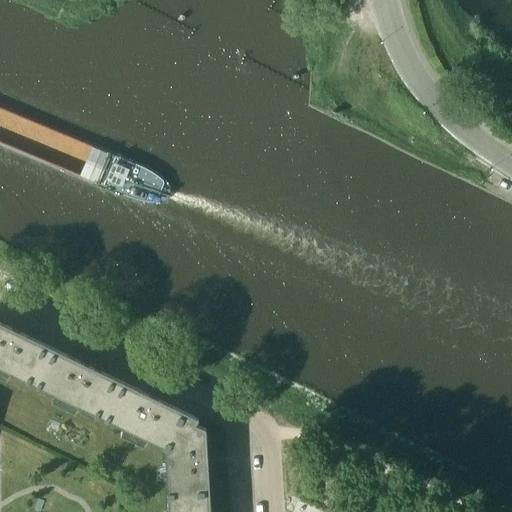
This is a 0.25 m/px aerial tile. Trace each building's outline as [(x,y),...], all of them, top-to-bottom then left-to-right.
[(0,321),(0,368),(32,384),(50,346),(0,321)] [(98,416),(116,378),(50,346),(32,384),(98,416)] [(98,416),(164,448),(195,423),(198,418),(196,417),(116,378),(98,416)] [(205,428),(195,423),(164,448),(167,503),(209,501),(205,428)] [(167,503),(167,511),(209,511),(209,501),(167,503)]
